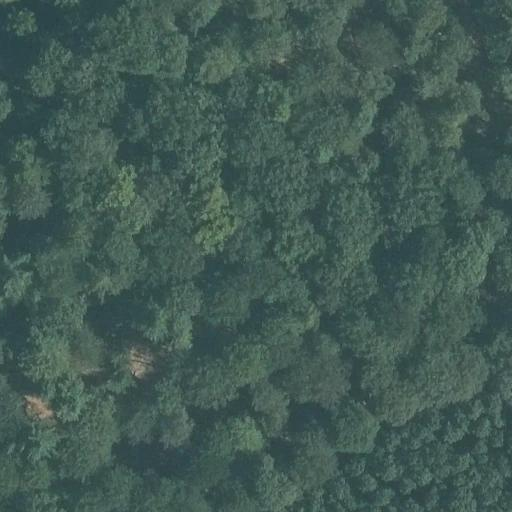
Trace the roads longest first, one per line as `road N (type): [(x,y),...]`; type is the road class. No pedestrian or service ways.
road 1 (unclassified): [(511,218),(241,80),(106,45),(48,0)]
road 2 (primary): [(511,272),(143,125)]
road 3 (primary): [(143,125),(0,52)]
road 4 (primary): [(0,76),(143,125)]
